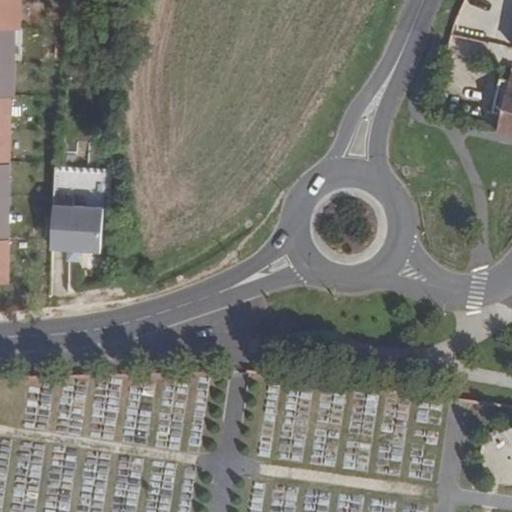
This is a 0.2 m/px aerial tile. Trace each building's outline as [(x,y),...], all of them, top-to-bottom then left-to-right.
[(0,0),(0,26),(18,27),(19,0),(0,0)] [(0,94),(16,95),(18,27),(0,26),(0,94)] [(511,92),(507,91),(508,87),(500,85),(495,98),(494,108),(503,109),(498,132),(511,135),(511,92)] [(0,160),(14,161),(16,95),(0,94),(0,160)] [(0,237),(11,238),(14,161),(0,160),(0,237)] [(96,245),(98,202),(68,200),(69,194),(51,193),(49,221),(48,238),(48,242),(63,243),(77,243),(96,245)] [(0,281),(9,281),(11,238),(0,237),(0,281)] [(76,255),(77,243),(63,243),(63,254),(76,255)] [(276,303),(275,328),(307,329),(308,305),(276,303)]
